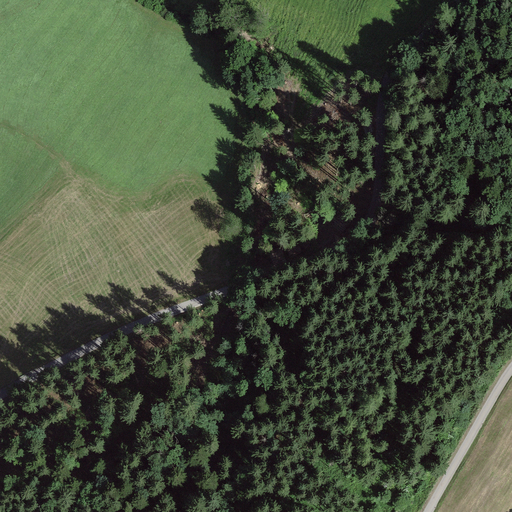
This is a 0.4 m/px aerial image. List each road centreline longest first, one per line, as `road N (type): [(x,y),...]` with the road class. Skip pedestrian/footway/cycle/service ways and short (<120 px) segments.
road 1 (unclassified): [(0,395),(153,317),(351,238),(375,197),(382,82),(456,0)]
road 2 (unclassified): [(511,366),(427,511)]
